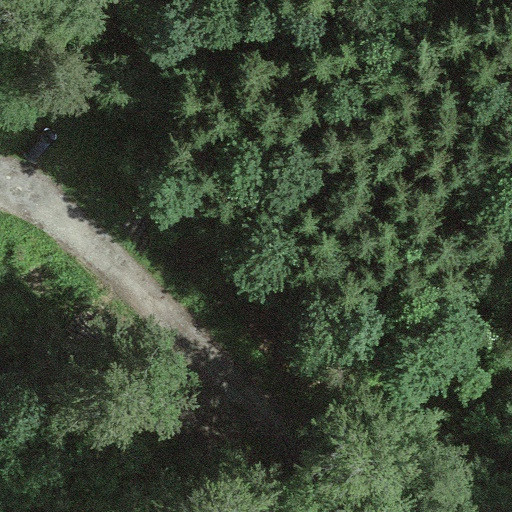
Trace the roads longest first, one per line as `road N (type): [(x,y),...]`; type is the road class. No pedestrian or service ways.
road 1 (track): [(0,188),(68,226),(262,399),(293,440),(328,511)]
road 2 (track): [(293,440),(359,457),(448,511)]
